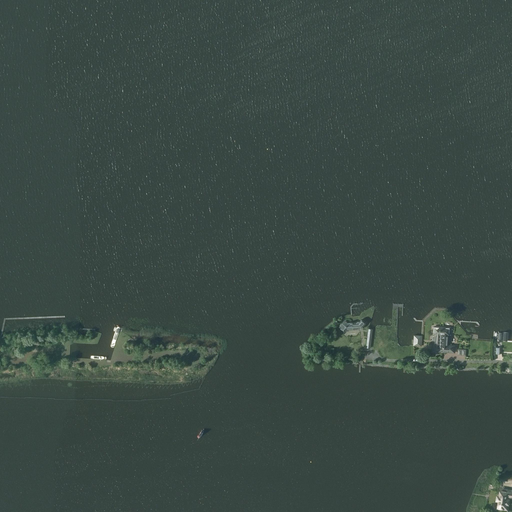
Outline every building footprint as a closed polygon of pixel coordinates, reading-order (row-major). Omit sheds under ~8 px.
[(366,323),(361,320),(359,322),(358,321),(357,322),(356,323),(353,323),(352,322),(346,323),(346,322),(346,321),(345,321),(344,321),(344,322),(339,327),(346,332),(347,330),(350,330),(350,331),(353,331),(358,328),(359,329),(360,330),(361,329),(366,323)] [(449,335),(450,327),(434,326),(433,334),(436,334),(435,345),(433,344),(433,351),(454,352),(455,346),(446,345),(447,339),(448,335),(449,335)] [(421,346),(422,336),(414,336),(413,346),(421,346)] [(495,353),(496,354),(500,354),(500,348),(499,348),(496,348),(496,346),(495,346),(492,346),(492,354),(492,360),(495,360),(495,353)] [(511,489),(500,487),(499,489),(498,494),(496,494),(495,500),(497,501),(496,506),(496,509),(508,511),(510,499),(511,499),(511,488),(511,489)]
